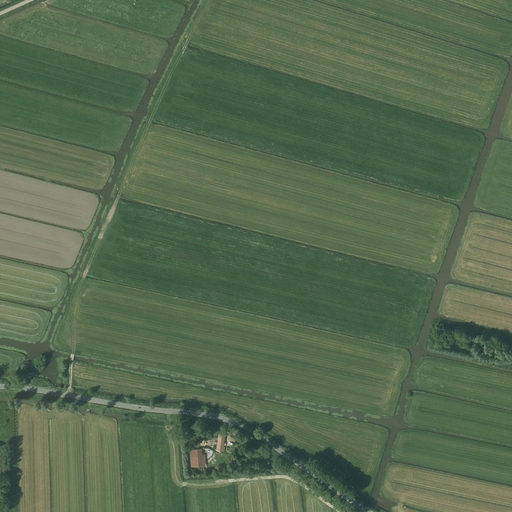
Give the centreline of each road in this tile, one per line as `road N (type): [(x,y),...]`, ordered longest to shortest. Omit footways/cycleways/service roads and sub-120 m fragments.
road 1 (unclassified): [(368,511),(224,419),(0,386)]
road 2 (track): [(341,511),(284,476),(184,484)]
